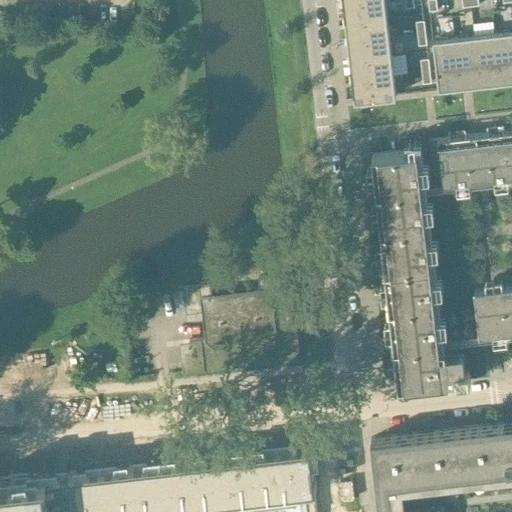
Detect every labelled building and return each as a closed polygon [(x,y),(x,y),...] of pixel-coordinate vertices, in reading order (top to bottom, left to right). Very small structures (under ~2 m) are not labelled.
[(384,0),(363,0),(343,2),(345,21),(387,17),(384,0)] [(427,0),(429,10),(437,9),(435,0),(427,0)] [(387,17),(345,21),(347,40),(389,36),(387,17)] [(424,19),(415,20),(417,32),(425,32),(424,19)] [(511,30),(494,32),(499,82),(511,80),(511,30)] [(425,32),(417,32),(418,44),(426,44),(425,32)] [(494,32),(474,35),(479,84),(499,82),(494,32)] [(474,35),(453,37),(459,87),(479,84),(474,35)] [(389,36),(347,40),(350,59),(391,55),(389,36)] [(453,37),(432,39),(436,69),(438,89),(459,87),(453,37)] [(391,55),(350,59),(352,78),(393,74),(391,55)] [(428,58),(420,58),(421,71),(429,70),(428,58)] [(429,70),(421,71),(422,83),(431,82),(429,70)] [(393,74),(352,78),(354,99),(396,94),(393,74)] [(511,174),(511,129),(424,139),(426,163),(432,163),(433,171),(427,172),(429,184),(511,174)] [(439,340),(430,263),(417,148),(372,153),(398,385),(449,379),(449,376),(456,375),(456,377),(471,376),(470,373),(487,371),(483,344),(461,347),(461,348),(440,351),(439,340)] [(205,337),(189,338),(193,370),(291,358),(299,348),(290,272),(258,275),(260,287),(211,292),(210,281),(198,282),(203,319),(205,337)] [(511,284),(474,289),(479,334),(511,330),(511,284)] [(511,511),(511,426),(504,428),(504,422),(371,437),(376,483),(383,482),(386,506),(386,511),(511,511)] [(69,472),(17,478),(10,478),(0,479),(0,511),(316,511),(314,488),(316,488),(313,463),(312,451),(311,444),(304,445),(252,451),(245,451),(193,457),(193,458),(186,458),(134,464),(128,465),(76,471),(75,471),(69,472)] [(340,480),(339,480),(341,499),(343,499),(351,498),(353,497),(351,479),(340,480)]
